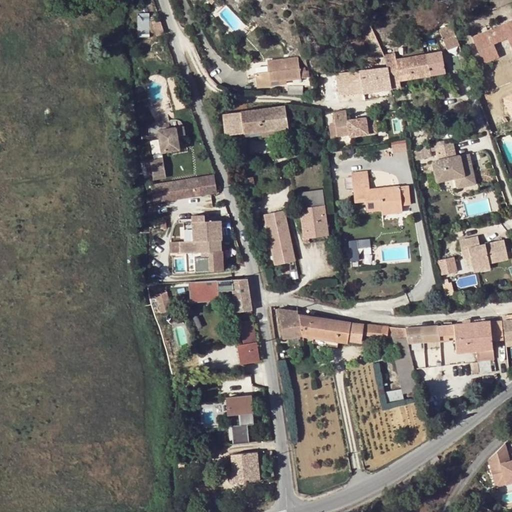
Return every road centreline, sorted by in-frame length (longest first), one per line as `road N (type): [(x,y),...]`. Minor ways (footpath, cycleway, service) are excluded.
road 1 (unclassified): [(167,0),(261,302),(282,425),(285,511)]
road 2 (tertiary): [(304,511),(419,459),(511,390)]
road 3 (unknown): [(359,490),(336,348)]
